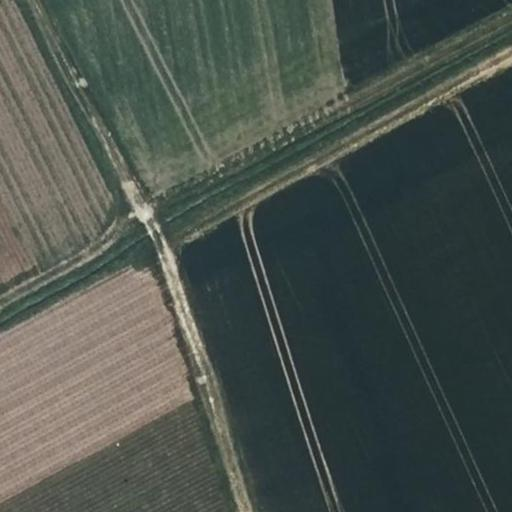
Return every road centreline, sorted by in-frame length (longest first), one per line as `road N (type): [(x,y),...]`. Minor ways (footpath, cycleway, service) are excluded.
road 1 (track): [(0,298),(511,17)]
road 2 (track): [(39,0),(167,255),(247,511)]
road 3 (track): [(511,59),(167,255)]
